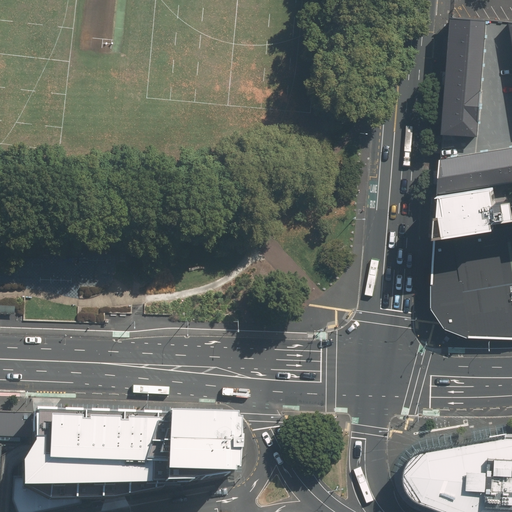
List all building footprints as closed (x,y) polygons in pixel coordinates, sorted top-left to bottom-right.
[(476,136),(484,18),(457,16),(449,134),(476,136)] [(511,148),(442,158),(439,190),(511,179),(511,148)] [(511,179),(439,190),(437,214),(433,214),(431,237),(437,237),(511,224),(511,179)] [(511,224),(437,237),(433,307),(447,326),(469,334),(511,336),(511,224)] [(16,304),(0,303),(0,312),(15,313),(16,304)] [(0,435),(20,436),(32,437),(33,412),(0,411),(0,435)] [(44,412),(33,412),(32,437),(32,443),(32,446),(20,446),(20,454),(19,462),(20,486),(34,484),(53,498),(79,497),(110,496),(127,495),(166,486),(166,481),(194,482),(230,477),(230,474),(233,474),(234,420),(231,420),(231,417),(166,416),(44,412)] [(408,485),(412,492),(419,499),(455,511),(511,511),(511,433),(429,446),(417,451),(410,460),(408,465),(406,471),(406,477),(408,485)] [(79,497),(53,498),(34,484),(20,486),(12,487),(17,511),(43,511),(80,506),(79,497)]
